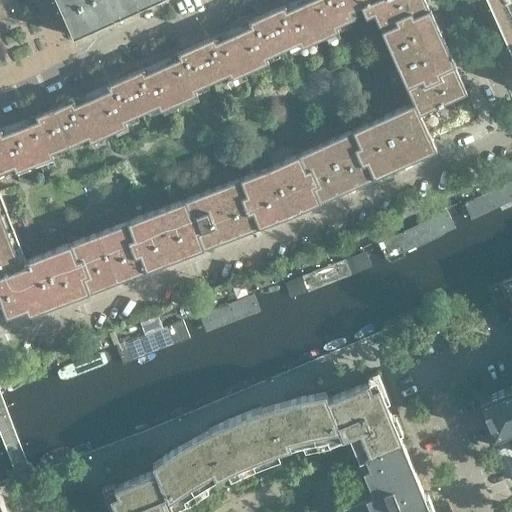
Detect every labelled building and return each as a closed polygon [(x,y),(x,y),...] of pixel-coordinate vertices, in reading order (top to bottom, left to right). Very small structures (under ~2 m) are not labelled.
[(115,17),(107,0),(57,0),(58,2),(57,3),(60,11),(62,10),(73,36),(115,17)] [(140,6),(137,0),(107,0),(115,17),(140,6)] [(335,22),(352,15),(345,0),(306,0),(287,9),(284,4),(266,12),(283,49),(299,42),(302,47),(339,30),(335,22)] [(369,0),(345,0),(352,15),(363,10),(360,4),(369,0)] [(442,35),(429,7),(425,0),(369,0),(360,4),(363,10),(366,17),(374,13),(394,57),(442,35)] [(511,0),(487,0),(511,54),(511,0)] [(283,49),(266,12),(248,20),(250,25),(216,40),(214,35),(196,44),(212,81),(229,73),(231,78),(268,61),(266,57),(283,49)] [(467,92),(454,64),(455,64),(442,35),(394,57),(413,101),(418,113),(451,98),(467,92)] [(212,81),(196,44),(177,52),(179,57),(145,72),(143,67),(125,75),(142,113),(158,105),(160,110),(194,95),(192,90),(212,81)] [(20,262),(0,210),(0,171),(14,166),(15,171),(57,155),(59,151),(58,149),(68,145),(88,137),(90,141),(127,125),(125,120),(142,113),(125,75),(107,83),(109,88),(75,103),(73,99),(52,108),(35,114),(37,119),(3,132),(1,128),(0,127),(0,299),(0,300),(0,299),(0,300),(6,316),(26,308),(25,306),(39,301),(42,309),(63,301),(44,252),(20,262)] [(429,133),(453,123),(455,121),(456,120),(456,119),(457,118),(457,116),(457,115),(457,114),(457,113),(457,112),(451,98),(418,113),(413,101),(380,116),(401,164),(436,148),(429,133)] [(401,164),(380,116),(324,141),(345,189),(401,164)] [(345,189),(324,141),(270,165),(291,213),(345,189)] [(291,213),(270,165),(212,187),(232,236),(289,214),(288,214),(291,213)] [(511,179),(462,202),(470,220),(511,201),(511,179)] [(232,236),(212,187),(155,210),(173,258),(232,236)] [(459,228),(450,209),(379,240),(388,260),(459,228)] [(173,258),(155,210),(99,231),(118,280),(173,258)] [(118,280),(99,231),(44,252),(63,301),(118,280)] [(285,282),(291,299),(374,266),(368,250),(285,282)] [(511,275),(484,287),(491,302),(508,295),(511,305),(511,385),(479,399),(494,433),(511,425),(511,275)] [(197,313),(202,328),(243,314),(238,298),(197,313)] [(193,337),(185,318),(115,347),(122,365),(193,337)] [(65,378),(66,378),(113,360),(108,349),(61,366),(60,367),(59,368),(59,369),(58,371),(58,372),(58,373),(59,374),(59,375),(60,377),(61,377),(62,378),(64,378),(65,378)] [(402,440),(392,417),(379,385),(372,388),(369,381),(328,398),(325,391),(297,396),(315,440),(327,438),(329,443),(349,434),(358,458),(402,440)] [(315,440),(297,396),(261,406),(248,411),(234,416),(252,460),(261,457),(270,453),(278,450),(287,447),(296,445),(305,443),(315,440)] [(252,460),(234,416),(221,422),(208,428),(198,434),(176,447),(194,491),(202,485),(210,480),(223,474),(231,470),(239,466),(252,460)] [(430,511),(432,511),(424,494),(402,440),(358,458),(359,459),(365,457),(369,466),(363,469),(373,493),(329,511),(430,511)] [(186,501),(184,497),(194,491),(176,447),(152,463),(155,469),(114,486),(117,493),(110,496),(116,511),(167,511),(166,510),(186,501)] [(8,511),(0,492),(0,511),(8,511)]
